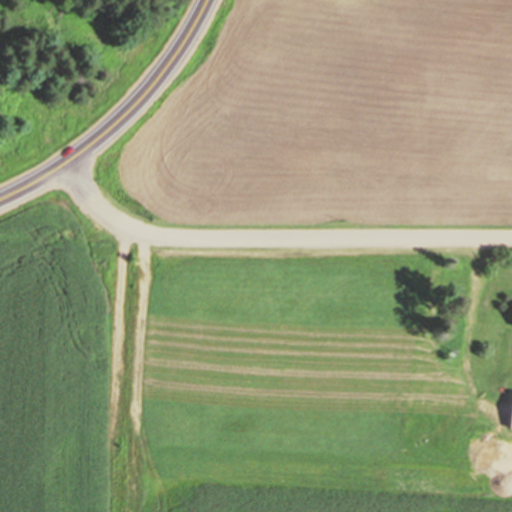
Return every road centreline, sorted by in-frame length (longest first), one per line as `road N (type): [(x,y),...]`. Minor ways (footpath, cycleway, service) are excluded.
road 1 (residential): [(511,238),(149,234),(107,216),(69,167)]
road 2 (secondary): [(0,203),(69,167),(133,112),(209,0)]
